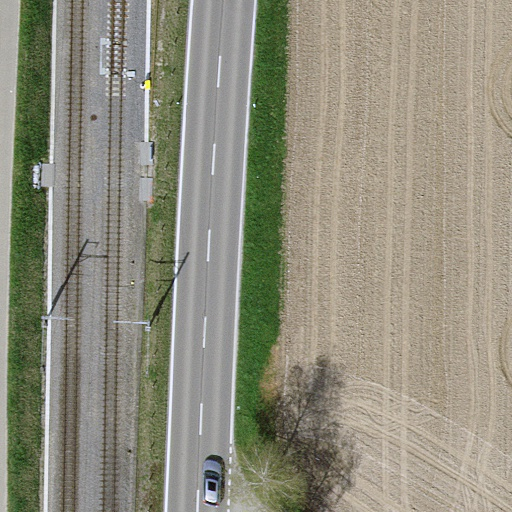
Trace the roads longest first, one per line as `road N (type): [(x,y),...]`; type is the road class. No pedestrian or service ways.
road 1 (primary): [(209,511),(229,0)]
road 2 (track): [(15,0),(5,511)]
